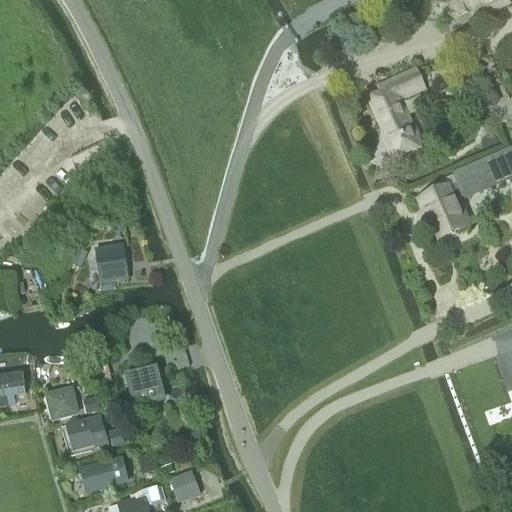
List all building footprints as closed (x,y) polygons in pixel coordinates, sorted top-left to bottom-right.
[(506,0),(436,0),(451,31),(509,6),(506,0)] [(379,93),(369,98),(373,105),(370,106),(394,160),(397,158),(398,160),(418,151),(418,150),(422,148),(401,102),(425,91),(415,69),(376,87),(379,93)] [(448,188),(421,200),(440,241),(467,229),(466,228),(469,226),(461,208),(458,209),(454,201),(465,196),(466,198),(511,177),(511,156),(510,152),(455,176),(459,185),(449,190),(448,188)] [(101,285),(128,281),(123,247),(96,251),(101,285)] [(72,265),(81,269),(88,255),(79,251),(72,265)] [(127,379),(134,407),(162,400),(155,372),(127,379)] [(0,376),(0,409),(16,407),(14,397),(26,396),(22,373),(0,376)] [(80,417),(72,389),(44,396),(52,425),(80,417)] [(103,417),(98,403),(87,405),(90,420),(103,417)] [(93,426),(68,433),(72,449),(93,443),(95,451),(107,448),(100,420),(92,423),(93,426)] [(119,432),(108,435),(112,450),(123,447),(119,432)] [(144,458),(137,461),(142,478),(156,473),(155,470),(144,458)] [(122,464),(84,475),(89,495),(128,485),(122,464)] [(171,466),(161,470),(164,479),(175,475),(171,466)] [(169,483),(178,506),(199,498),(191,475),(169,483)] [(162,488),(153,490),(155,498),(164,495),(162,488)] [(149,511),(145,496),(116,505),(118,511),(149,511)]
